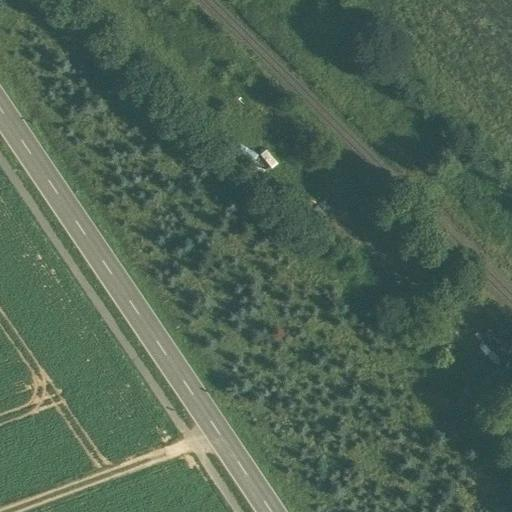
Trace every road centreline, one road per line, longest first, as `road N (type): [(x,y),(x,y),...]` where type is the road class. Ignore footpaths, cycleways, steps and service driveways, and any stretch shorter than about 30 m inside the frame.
road 1 (secondary): [(267,511),(0,109)]
road 2 (track): [(216,433),(9,511)]
